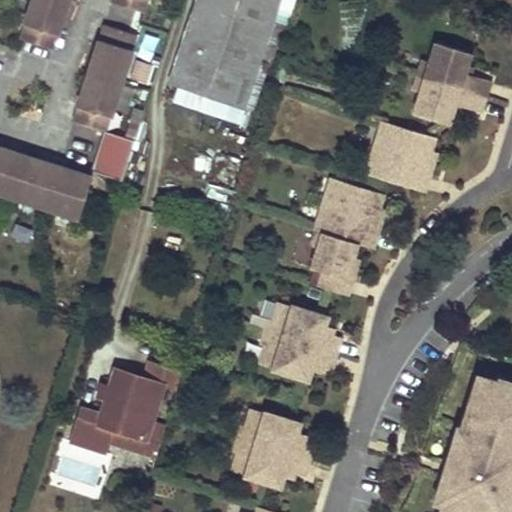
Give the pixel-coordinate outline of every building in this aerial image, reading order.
[(31,0),(24,23),(25,23),(20,38),(52,48),(57,34),(58,34),(68,3),(67,3),(67,0),(31,0)] [(112,0),(112,2),(142,12),(145,0),(112,0)] [(178,86),(244,109),(259,60),(267,63),(269,63),(272,54),(274,55),(281,31),(283,31),(293,0),(194,0),(168,83),(178,86)] [(104,24),(100,39),(95,50),(88,70),(89,71),(88,75),(87,75),(73,121),(103,130),(108,116),(109,116),(131,49),(130,49),(135,35),(104,24)] [(136,52),(150,58),(157,40),(143,35),(136,52)] [(435,42),(429,62),(419,93),(413,113),(446,124),(450,111),(452,103),(459,105),(478,112),(488,81),(469,75),(462,73),(465,65),(469,52),(435,42)] [(252,111),(267,63),(259,60),(244,109),(252,111)] [(429,62),(421,60),(412,90),(419,93),(429,62)] [(145,84),(150,65),(133,61),(128,79),(145,84)] [(471,67),(465,65),(462,73),(469,75),(471,67)] [(239,123),(244,109),(178,86),(173,101),(239,123)] [(459,105),(452,103),(450,111),(457,114),(459,105)] [(383,122),(372,159),(382,163),(377,177),(424,191),(429,176),(423,174),(430,150),(434,137),(383,122)] [(103,130),(91,171),(122,180),(134,141),(103,130)] [(0,147),(0,193),(55,211),(55,210),(78,217),(91,177),(88,176),(88,175),(28,155),(27,157),(23,155),(23,154),(3,148),(0,147)] [(436,152),(430,150),(423,174),(429,176),(436,152)] [(382,163),(372,159),(367,174),(377,177),(382,163)] [(332,178),(321,216),(331,219),(326,233),(324,232),(319,248),(312,268),(325,272),(320,286),(347,295),(352,279),(346,277),(352,257),(357,243),(373,248),(378,232),(372,231),(379,207),(383,194),(332,178)] [(385,209),(379,207),(372,231),(378,232),(385,209)] [(331,219),(321,216),(316,230),(324,232),(326,233),(331,219)] [(324,232),(316,230),(311,246),(319,248),(324,232)] [(199,231),(196,242),(216,246),(218,235),(199,231)] [(358,259),(352,257),(346,277),(352,279),(358,259)] [(188,277),(186,287),(196,289),(198,279),(188,277)] [(282,303),(277,319),(275,324),(277,324),(271,344),(269,344),(268,348),(263,364),(307,378),(309,371),(310,372),(311,369),(313,363),(321,366),(326,367),(335,336),(330,335),(323,332),(324,326),(325,323),(324,323),(326,317),(282,303)] [(277,319),(269,317),(260,346),(268,348),(269,344),(271,344),(277,324),(275,324),(277,319)] [(332,328),(324,326),(323,332),(330,335),(332,328)] [(340,338),(335,336),(326,367),(331,369),(340,338)] [(176,390),(182,371),(149,361),(144,378),(115,369),(109,387),(102,385),(98,396),(105,399),(100,415),(85,410),(75,444),(110,455),(114,444),(118,430),(144,439),(142,444),(158,449),(165,427),(150,423),(162,385),(176,390)] [(321,366),(313,363),(311,369),(319,372),(321,366)] [(495,382),(477,376),(469,402),(473,404),(479,385),(493,390),(495,382)] [(511,383),(497,378),(495,382),(493,390),(479,385),(473,404),(469,402),(461,428),(460,430),(465,432),(462,442),(453,439),(449,454),(452,455),(445,474),(443,474),(438,489),(446,491),(442,504),(439,511),(504,511),(505,510),(511,511),(511,509),(511,383)] [(254,410),(249,427),(248,431),(249,431),(243,451),(242,450),(240,455),(235,471),(279,485),(281,478),(283,479),(283,476),(285,471),(293,473),(298,474),(308,443),(303,441),(295,439),(297,433),(297,431),(296,430),(298,424),(254,410)] [(249,427),(241,424),(233,453),(240,455),(242,450),(243,451),(249,431),(248,431),(249,427)] [(461,428),(457,427),(453,439),(462,442),(465,432),(460,430),(461,428)] [(114,444),(155,456),(158,449),(142,444),(144,439),(118,430),(114,444)] [(304,435),(297,433),(295,439),(303,441),(304,435)] [(313,444),(308,443),(298,474),(303,476),(313,444)] [(293,473),(285,471),(283,476),(291,479),(293,473)] [(446,491),(438,489),(434,501),(442,504),(446,491)]
